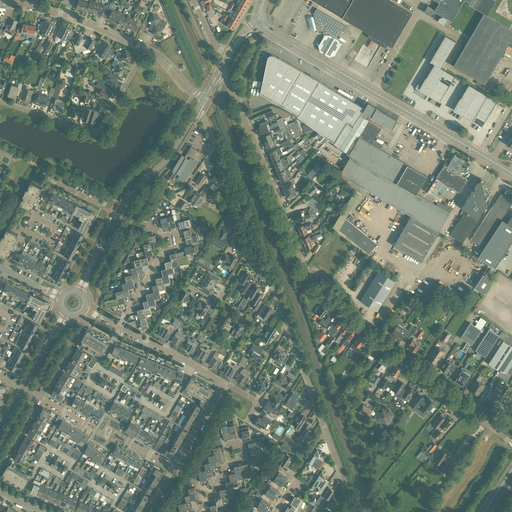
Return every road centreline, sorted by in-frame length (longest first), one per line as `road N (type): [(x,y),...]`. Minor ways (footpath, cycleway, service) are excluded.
road 1 (tertiary): [(511,174),(260,29)]
road 2 (unclassified): [(509,441),(309,281)]
road 3 (residential): [(309,281),(220,74)]
road 4 (tertiary): [(79,292),(127,196),(166,159),(197,111)]
road 5 (residential): [(145,49),(100,130),(0,102)]
road 6 (residential): [(354,511),(288,326)]
road 7 (residential): [(247,255),(210,126),(197,111)]
